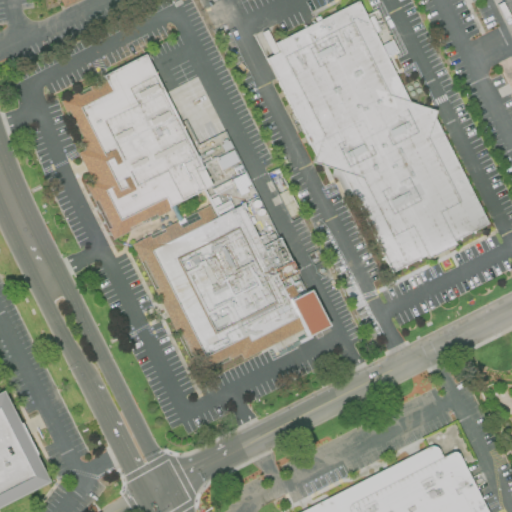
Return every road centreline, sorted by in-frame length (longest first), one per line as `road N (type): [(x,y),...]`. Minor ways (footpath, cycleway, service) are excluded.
road 1 (tertiary): [(251,441),(511,309)]
road 2 (secondary): [(168,485),(71,297),(47,277)]
